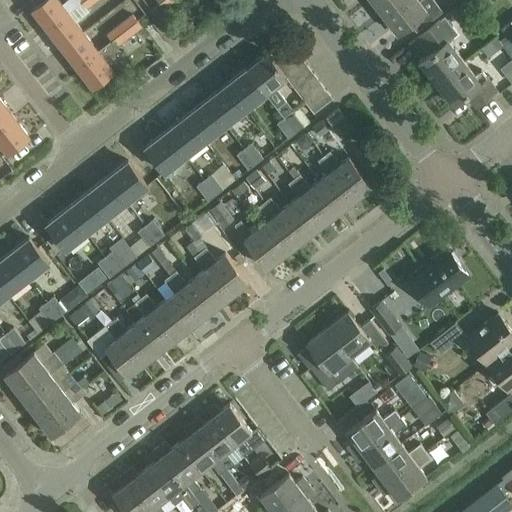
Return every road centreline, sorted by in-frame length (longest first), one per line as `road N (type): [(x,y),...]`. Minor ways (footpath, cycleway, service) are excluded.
road 1 (residential): [(235,346),(447,182)]
road 2 (residential): [(79,151),(277,0)]
road 3 (residential): [(447,182),(303,0)]
road 4 (residential): [(74,473),(235,346)]
road 5 (residential): [(79,151),(0,45)]
road 6 (residential): [(316,450),(235,346)]
